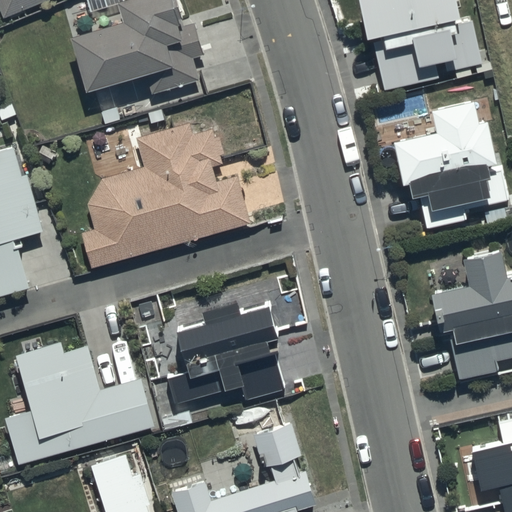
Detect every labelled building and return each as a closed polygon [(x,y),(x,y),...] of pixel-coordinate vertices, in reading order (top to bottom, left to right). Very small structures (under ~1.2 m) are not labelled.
[(0,0),(0,12),(0,14),(37,0),(0,0)] [(198,78),(192,59),(191,55),(201,52),(191,21),(184,23),(176,0),(115,0),(114,0),(120,19),(69,34),(85,88),(145,70),(151,92),(198,78)] [(369,33),(384,89),(482,62),(469,16),(461,18),(456,0),(355,0),(365,34),(369,33)] [(434,128),(389,141),(400,181),(406,179),(411,196),(417,194),(426,227),(465,217),(463,210),(510,198),(501,164),(497,165),(484,118),(475,120),(469,98),(429,109),(434,128)] [(81,229),(89,264),(250,224),(238,174),(212,180),(208,164),(226,160),(220,134),(214,136),(212,126),(193,130),(190,119),(135,133),(143,165),(104,174),(85,200),(92,226),(81,229)] [(0,291),(25,284),(12,239),(42,231),(25,171),(19,172),(11,144),(0,146),(0,291)] [(446,325),(454,372),(495,365),(493,356),(511,352),(511,271),(505,273),(500,247),(459,254),(463,279),(426,286),(433,327),(446,325)] [(272,345),(275,344),(264,304),(239,310),(236,299),(199,308),(203,321),(176,328),(185,366),(166,371),(172,398),(240,381),(244,396),(282,386),(272,345)] [(4,413),(16,459),(151,422),(138,376),(100,386),(88,341),(64,347),(61,337),(45,342),(43,336),(20,343),(21,347),(12,349),(28,406),(4,413)] [(504,443),(473,450),(482,489),(499,486),(505,511),(511,511),(511,415),(498,419),(504,443)] [(294,453),(299,452),(289,419),(252,431),(262,462),(267,461),(272,477),(210,496),(203,476),(169,487),(177,511),(297,511),(296,508),(314,502),(303,467),(298,469),(294,453)] [(148,511),(145,502),(149,501),(139,470),(132,472),(125,448),(87,461),(103,511),(148,511)]
